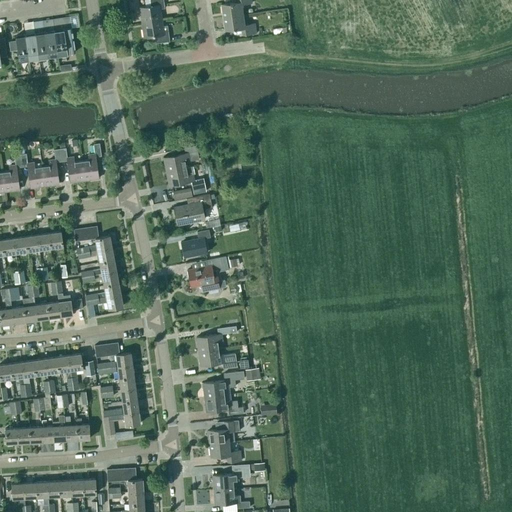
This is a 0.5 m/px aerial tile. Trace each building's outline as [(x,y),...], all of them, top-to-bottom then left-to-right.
[(165,8),(163,0),(149,0),(150,6),(140,7),(142,22),(162,19),(160,9),(165,8)] [(250,0),(237,0),(237,2),(221,4),(223,17),(243,14),(241,4),(251,3),(250,0)] [(256,33),(254,22),(244,24),(243,14),(223,17),(224,30),(241,28),(242,34),(256,33)] [(156,43),(170,41),(167,25),(163,26),(162,19),(142,22),(144,37),(155,36),(156,43)] [(67,52),(75,51),(71,27),(53,30),(57,56),(68,54),(67,52)] [(57,56),(53,30),(44,31),(48,57),(57,56)] [(48,57),(44,31),(35,33),(38,59),(48,57)] [(35,33),(25,34),(29,60),(38,59),(35,33)] [(19,62),(29,60),(25,34),(15,36),(19,62)] [(99,178),(96,157),(102,156),(100,143),(94,144),(95,153),(88,154),(89,160),(80,161),(83,180),(95,179),(99,178)] [(196,144),(184,147),(185,152),(164,157),(166,170),(186,166),(184,160),(190,159),(190,161),(199,159),(196,144)] [(60,149),(62,161),(68,161),(71,182),(83,180),(80,161),(75,162),(74,156),(67,157),(66,148),(60,149)] [(42,166),(45,186),(60,184),(57,162),(62,161),(60,149),(54,149),(56,159),(49,160),(50,165),(42,166)] [(20,154),(22,167),(28,166),(31,188),(45,186),(42,166),(35,167),(34,162),(28,163),(26,153),(20,154)] [(9,165),(10,171),(2,172),(5,191),(20,189),(17,168),(22,167),(20,154),(14,155),(15,164),(9,165)] [(191,181),(193,194),(206,191),(204,177),(194,179),(193,173),(194,172),(193,165),(186,167),(186,166),(166,170),(170,185),(191,181)] [(191,189),(173,193),(173,194),(174,200),(192,196),(191,190),(191,189)] [(212,207),(209,194),(209,193),(208,193),(186,198),(187,204),(174,207),(178,224),(204,218),(202,209),(212,207)] [(197,231),(198,238),(181,242),(184,256),(207,251),(204,238),(210,236),(208,229),(197,231)] [(63,246),(61,231),(49,233),(51,248),(63,246)] [(39,249),(51,248),(49,233),(37,234),(39,249)] [(37,234),(25,236),(27,251),(39,249),(37,234)] [(95,237),(95,238),(97,250),(112,247),(110,235),(98,237),(95,237)] [(27,251),(25,236),(14,238),(16,253),(27,251)] [(16,253),(14,238),(2,239),(4,254),(16,253)] [(91,256),(98,255),(99,262),(114,259),(112,247),(97,250),(90,251),(77,253),(78,259),(91,256)] [(192,263),(193,269),(187,270),(190,287),(201,284),(202,291),(220,287),(225,286),(224,279),(221,280),(219,270),(228,268),(226,256),(206,260),(192,263)] [(236,258),(229,259),(230,267),(237,266),(236,258)] [(81,272),(82,277),(94,275),(102,273),(116,270),(114,259),(99,262),(101,268),(100,268),(93,270),(81,272)] [(102,273),(104,285),(118,282),(116,270),(102,273)] [(63,300),(63,293),(61,281),(56,281),(57,293),(58,301),(61,316),(73,314),(71,299),(63,300)] [(118,282),(104,285),(105,291),(106,296),(121,294),(118,282)] [(232,285),(231,290),(234,293),(238,292),(240,288),(237,284),(232,285)] [(107,302),(108,308),(123,306),(121,294),(106,296),(107,302)] [(47,303),(49,317),(61,316),(58,301),(47,303)] [(35,304),(37,319),(49,317),(47,303),(35,304)] [(23,306),(25,321),(37,319),(35,304),(23,306)] [(11,308),(14,322),(25,321),(23,306),(11,308)] [(0,309),(2,324),(14,322),(11,308),(0,309)] [(222,340),(221,333),(237,331),(236,325),(217,328),(218,333),(196,337),(199,352),(218,349),(217,341),(222,340)] [(225,361),(225,360),(224,354),(219,355),(218,349),(199,352),(201,366),(222,362),(223,367),(236,365),(235,359),(225,361)] [(131,352),(119,354),(116,354),(118,366),(132,364),(131,352)] [(76,369),(83,368),(80,353),(68,355),(73,389),(79,389),(76,369)] [(57,357),(59,371),(66,370),(68,390),(73,389),(68,355),(57,357)] [(59,371),(57,357),(45,358),(47,373),(59,371)] [(45,358),(33,360),(35,375),(47,373),(45,358)] [(248,359),(239,360),(240,368),(249,367),(248,359)] [(33,360),(22,362),(26,396),(32,396),(29,376),(35,375),(33,360)] [(86,376),(95,374),(93,360),(84,361),(86,376)] [(10,363),(12,378),(19,377),(21,397),(26,396),(22,362),(10,363)] [(10,363),(0,364),(0,379),(12,378),(10,363)] [(132,364),(118,366),(119,378),(134,376),(132,364)] [(258,367),(245,369),(246,380),(260,378),(258,367)] [(203,383),(205,398),(230,395),(231,395),(230,388),(236,387),(235,381),(244,379),(243,371),(224,374),(224,380),(203,383)] [(119,378),(121,390),(135,388),(134,376),(119,378)] [(121,390),(123,401),(137,399),(135,388),(121,390)] [(206,411),(227,408),(228,414),(243,412),(243,406),(238,406),(237,400),(231,401),(230,395),(205,398),(206,411)] [(137,399),(123,401),(124,413),(139,411),(137,399)] [(276,406),(268,406),(269,414),(276,413),(276,406)] [(126,425),(135,424),(140,423),(139,411),(124,413),(126,425)] [(76,424),(71,425),(70,416),(64,417),(65,425),(65,440),(77,439),(76,424)] [(77,424),(76,424),(77,439),(89,438),(89,424),(82,424),(81,417),(76,418),(77,424)] [(46,419),(41,420),(42,423),(43,423),(43,426),(41,426),(42,441),(54,440),(53,426),(47,426),(46,419)] [(105,421),(104,421),(106,434),(115,433),(113,419),(105,421)] [(238,420),(224,422),(225,429),(208,430),(210,443),(230,441),(229,432),(239,431),(238,420)] [(54,440),(65,440),(65,425),(53,426),(54,440)] [(30,442),(42,441),(41,426),(29,427),(30,442)] [(29,427),(17,428),(18,442),(30,442),(29,427)] [(18,442),(17,428),(5,428),(6,443),(18,442)] [(242,461),(241,451),(231,452),(230,441),(210,443),(211,456),(227,455),(228,462),(242,461)] [(264,462),(254,463),(254,471),(264,470),(264,462)] [(234,473),(213,475),(213,482),(215,482),(216,489),(233,488),(233,481),(238,480),(238,474),(247,473),(247,466),(234,467),(234,473)] [(95,478),(83,479),(84,494),(96,494),(95,478)] [(84,494),(83,479),(71,480),(72,495),(84,494)] [(142,479),(136,479),(131,479),(127,480),(128,492),(143,491),(142,479)] [(59,480),(47,481),(48,496),(60,496),(59,480)] [(71,480),(59,480),(60,496),(72,495),(71,480)] [(43,497),(43,511),(49,511),(49,504),(48,496),(47,481),(36,482),(37,497),(43,497)] [(36,482),(24,483),(25,498),(37,497),(36,482)] [(13,498),(20,498),(20,505),(20,511),(25,511),(25,505),(25,498),(24,483),(12,483),(13,498)] [(240,501),(239,495),(234,495),(233,488),(216,489),(216,496),(214,497),(215,504),(237,502),(237,508),(250,506),(250,501),(240,501)] [(143,491),(128,492),(129,504),(144,503),(143,491)] [(144,511),(144,503),(129,504),(129,510),(121,510),(121,511),(109,511),(144,511)]
